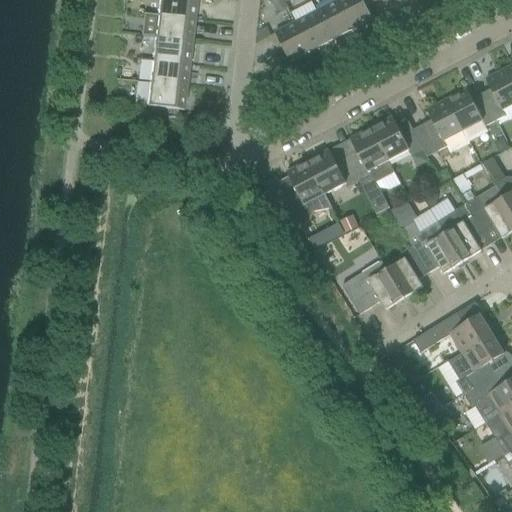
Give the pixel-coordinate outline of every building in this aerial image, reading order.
[(193,20),(195,0),(158,0),(157,16),(193,20)] [(269,0),(276,13),(287,7),(283,0),(269,0)] [(375,2),(373,0),(340,0),(336,2),(352,31),(373,20),(366,7),(375,2)] [(412,0),(411,0),(384,0),(390,11),(412,0)] [(352,31),(336,2),(316,13),(332,42),(352,31)] [(332,42),(316,13),(296,23),(311,53),(332,42)] [(190,43),(193,20),(157,16),(154,39),(190,43)] [(311,53),(296,23),(275,34),(290,64),(311,53)] [(188,66),(190,43),(154,39),(152,62),(188,66)] [(185,88),(188,66),(152,62),(149,84),(185,88)] [(511,107),(511,82),(506,70),(486,81),(491,91),(481,96),(496,123),(506,117),(504,112),(511,107)] [(182,112),(185,88),(149,84),(146,108),(182,112)] [(496,123),(481,96),(472,101),(467,91),(447,101),(464,133),(483,123),(485,129),(496,123)] [(464,133),(447,101),(427,112),(432,122),(413,132),(423,150),(432,146),(436,154),(447,149),(444,143),(464,133)] [(413,132),(409,125),(398,130),(392,118),(371,130),(389,163),(409,152),(411,156),(423,150),(413,132)] [(356,153),(346,158),(359,184),(377,217),(389,210),(377,188),(374,184),(394,173),(388,163),(389,163),(371,130),(350,140),(356,153)] [(508,151),(502,141),(493,147),(498,156),(508,151)] [(359,184),(346,158),(335,164),(329,152),(308,163),(325,196),(346,185),(348,190),(359,184)] [(427,165),(422,154),(411,160),(416,170),(427,165)] [(332,209),(325,196),(308,163),(287,174),(289,178),(293,186),(271,197),(264,185),(263,186),(281,220),(288,228),(292,225),(297,221),(295,217),(306,211),(308,214),(313,213),(332,209)] [(437,175),(443,184),(451,179),(446,170),(437,175)] [(511,178),(505,179),(495,185),(503,199),(503,200),(511,214),(511,178)] [(511,234),(511,214),(503,200),(486,210),(478,198),(467,206),(484,234),(494,227),(502,240),(511,234)] [(473,240),(484,234),(467,206),(454,214),(438,224),(463,265),(481,253),(473,240)] [(352,218),(338,225),(343,236),(358,229),(352,218)] [(463,265),(438,224),(420,235),(414,224),(401,232),(411,248),(412,248),(429,275),(439,269),(444,276),(463,265)] [(343,238),(338,227),(307,242),(312,253),(343,238)] [(423,289),(419,281),(429,275),(412,248),(411,248),(402,254),(405,260),(387,272),(405,301),(423,289)] [(405,301),(387,272),(381,263),(342,288),(360,317),(381,304),(386,312),(405,301)] [(462,355),(492,336),(480,317),(464,327),(458,316),(473,307),(473,305),(457,315),(413,342),(421,355),(450,337),(462,355)] [(504,355),(492,336),(462,355),(455,358),(448,363),(459,382),(456,384),(463,396),(472,391),(495,376),(488,365),(504,355)] [(401,376),(411,369),(399,351),(389,357),(401,376)] [(511,381),(502,388),(495,376),(472,391),(479,403),(474,406),(476,410),(485,425),(511,408),(511,381)] [(420,404),(431,420),(442,411),(431,395),(420,404)] [(511,450),(511,408),(485,425),(495,440),(504,456),(511,450)] [(442,411),(431,420),(438,430),(452,421),(444,410),(442,411)]
